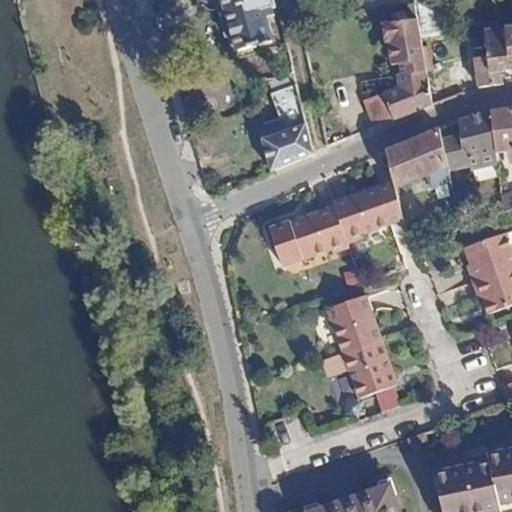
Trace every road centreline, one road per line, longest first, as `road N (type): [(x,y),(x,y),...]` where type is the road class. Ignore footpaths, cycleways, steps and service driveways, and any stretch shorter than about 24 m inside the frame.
road 1 (residential): [(188,224),(424,120),(511,92)]
road 2 (residential): [(251,511),(226,352),(188,224)]
road 3 (residential): [(188,224),(116,0)]
